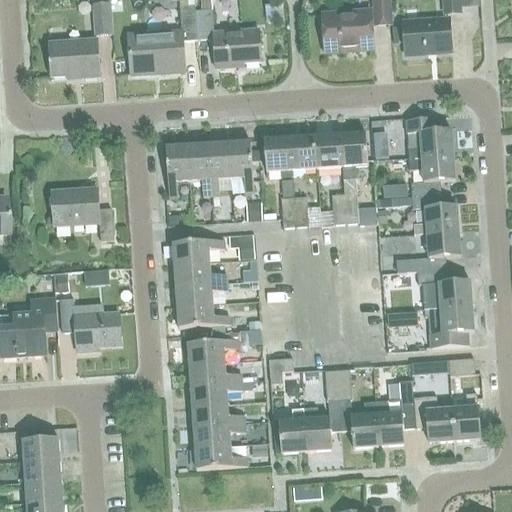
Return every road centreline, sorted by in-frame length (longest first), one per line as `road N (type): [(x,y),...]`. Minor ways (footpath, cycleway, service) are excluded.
road 1 (residential): [(88,396),(131,392),(149,372),(133,113)]
road 2 (residential): [(511,382),(488,97)]
road 3 (residential): [(133,113),(19,119),(10,0)]
road 4 (residential): [(488,97),(474,90),(303,102)]
road 5 (residential): [(303,102),(133,113)]
